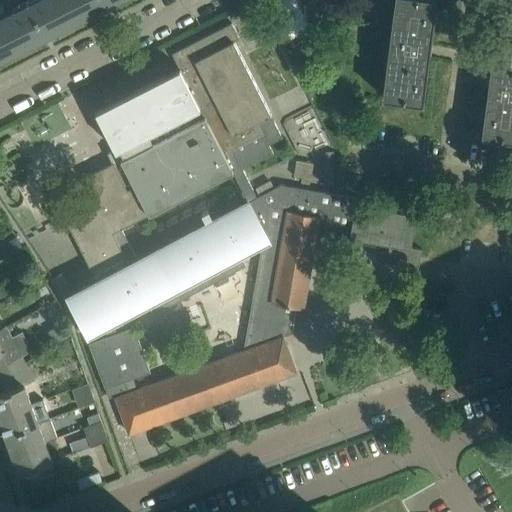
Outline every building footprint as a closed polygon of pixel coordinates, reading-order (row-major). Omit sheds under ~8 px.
[(66,0),(33,0),(0,17),(0,20),(15,50),(41,37),(43,41),(51,37),(49,33),(76,19),(66,0)] [(113,0),(66,0),(76,19),(101,6),(103,10),(112,6),(110,2),(113,0)] [(304,19),(294,0),(276,0),(273,2),(286,27),(304,19)] [(424,101),(435,0),(394,0),(383,97),(424,101)] [(0,20),(0,57),(15,50),(0,20)] [(122,226),(232,170),(243,168),(274,152),(269,143),(282,136),(271,114),(272,113),(235,41),(240,38),(233,22),(173,52),(180,67),(96,110),(116,148),(108,152),(113,162),(83,177),(96,202),(65,218),(97,281),(75,293),(61,273),(53,278),(52,279),(65,299),(76,328),(102,318),(108,334),(89,341),(110,399),(116,396),(129,432),(297,371),(283,335),(292,332),(297,306),(304,308),(319,220),(327,222),(324,239),(350,244),(351,237),(391,244),(388,261),(420,266),(421,257),(423,245),(412,243),(417,214),(357,203),(359,197),(334,193),(282,183),(257,196),(248,201),(209,222),(214,232),(146,268),(140,258),(139,259),(122,226)] [(511,138),(511,31),(496,29),(482,134),(477,133),(476,140),(501,144),(502,137),(511,138)] [(13,230),(6,235),(14,248),(21,243),(13,230)] [(39,314),(55,343),(67,336),(51,307),(39,314)] [(0,366),(22,356),(16,343),(2,351),(3,352),(0,353),(0,366)] [(28,368),(22,356),(0,366),(0,375),(1,378),(28,368)] [(44,379),(60,374),(56,362),(40,367),(44,379)] [(34,379),(28,368),(1,378),(7,389),(23,383),(24,384),(26,383),(26,382),(34,379)] [(0,413),(33,402),(26,383),(24,384),(23,383),(7,389),(0,391),(0,413)] [(102,421),(95,401),(86,403),(93,423),(94,424),(102,421)] [(40,421),(33,402),(0,413),(0,417),(6,433),(40,421)] [(54,438),(47,418),(40,421),(6,433),(13,452),(54,438)] [(108,439),(102,421),(94,424),(93,423),(84,426),(87,437),(90,446),(108,439)] [(87,437),(71,442),(74,452),(91,447),(90,446),(87,437)] [(61,456),(54,438),(13,452),(20,472),(53,460),(61,456)] [(98,472),(76,480),(80,489),(101,481),(98,472)] [(408,511),(404,503),(399,493),(363,511),(408,511)]
